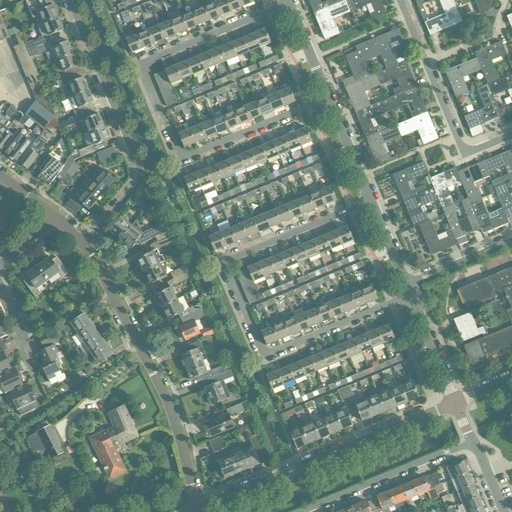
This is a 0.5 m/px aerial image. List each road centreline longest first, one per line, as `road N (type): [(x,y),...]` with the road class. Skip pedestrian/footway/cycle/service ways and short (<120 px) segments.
road 1 (residential): [(288,0),(138,62),(179,161),(329,98)]
road 2 (residential): [(371,201),(222,260),(262,357),(411,296)]
road 3 (residential): [(197,509),(168,399),(87,246)]
road 4 (residential): [(455,403),(197,509)]
road 5 (residential): [(87,246),(138,173),(70,0)]
road 6 (residential): [(511,136),(464,154),(400,0)]
road 7 (residential): [(299,511),(472,441)]
